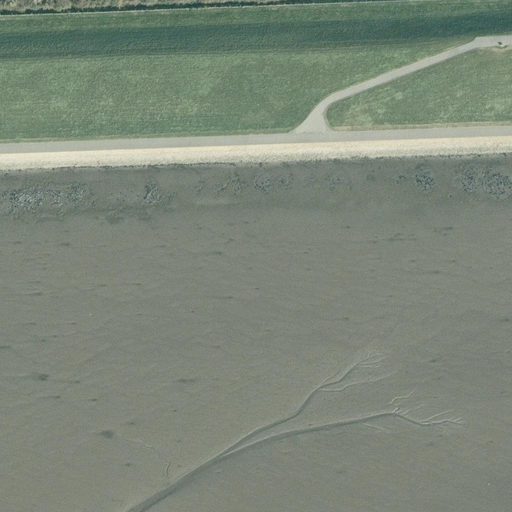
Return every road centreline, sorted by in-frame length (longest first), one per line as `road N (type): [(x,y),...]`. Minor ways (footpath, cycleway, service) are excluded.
road 1 (track): [(324,138),(0,149)]
road 2 (track): [(511,44),(405,71),(323,103),(324,138)]
